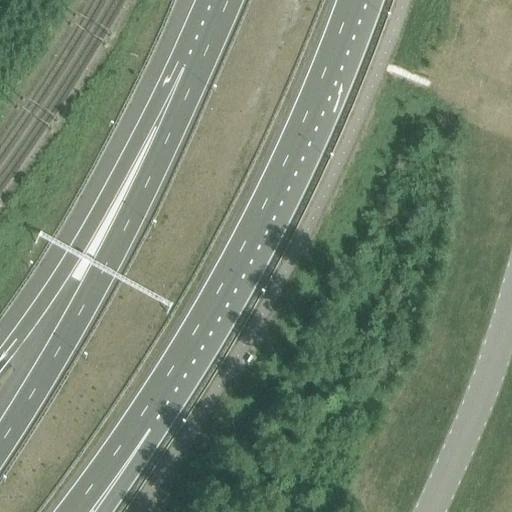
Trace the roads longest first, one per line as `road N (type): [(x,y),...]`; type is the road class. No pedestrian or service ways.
road 1 (motorway): [(138,421),(287,156),(351,0)]
road 2 (motorway): [(199,67),(127,223),(0,441)]
road 3 (motorway): [(199,67),(0,359)]
road 4 (unclassified): [(511,303),(428,511)]
